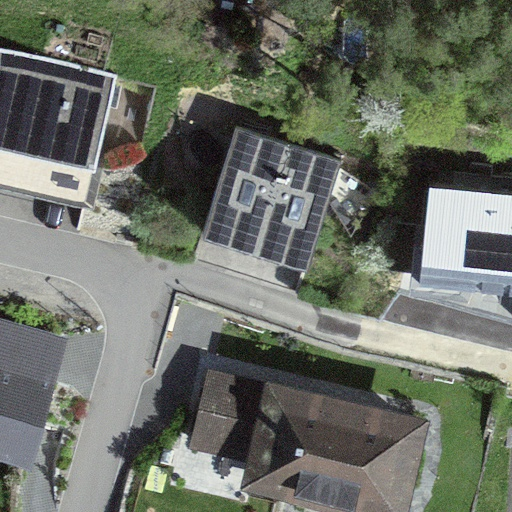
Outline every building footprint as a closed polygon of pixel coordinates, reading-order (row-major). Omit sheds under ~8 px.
[(0,45),(0,170),(88,192),(116,73),(0,45)] [(340,158),(235,124),(202,229),(307,263),(340,158)] [(511,189),(429,181),(419,274),(424,275),(425,273),(470,278),(469,280),(511,285),(511,189)] [(49,378),(0,364),(0,450),(27,458),(49,378)] [(301,485),(297,500),(349,511),(387,511),(389,507),(393,508),(413,424),(258,388),(259,384),(210,373),(194,440),(259,455),(254,474),(301,485)]
